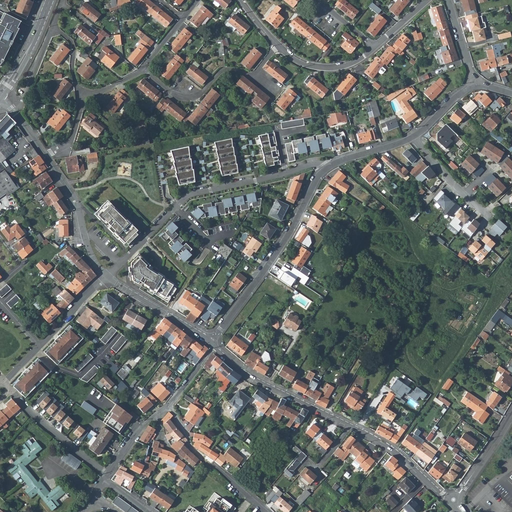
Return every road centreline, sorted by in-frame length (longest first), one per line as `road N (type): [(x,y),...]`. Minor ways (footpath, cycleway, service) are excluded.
road 1 (residential): [(213,345),(260,382),(393,449),(453,500)]
road 2 (residential): [(328,167),(209,341)]
road 3 (residential): [(45,155),(75,199),(87,247),(105,277)]
road 4 (residential): [(252,74),(224,71),(196,96),(181,98),(143,68)]
road 5 (residential): [(11,391),(104,478)]
road 6 (residential): [(105,277),(209,341)]
